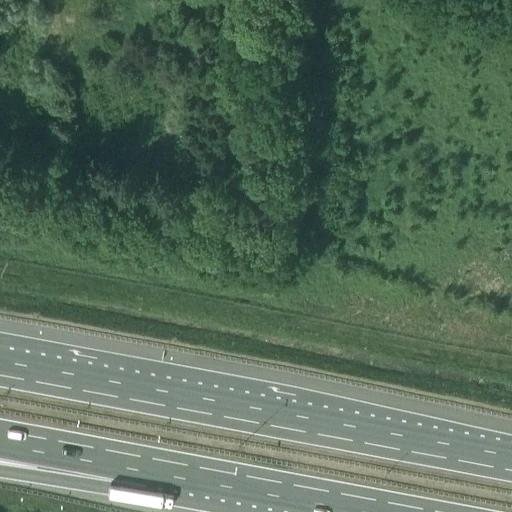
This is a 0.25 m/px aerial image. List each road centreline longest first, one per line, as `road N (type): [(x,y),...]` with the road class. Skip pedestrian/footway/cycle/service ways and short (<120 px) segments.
road 1 (motorway): [(511,465),(0,371)]
road 2 (motorway): [(150,469),(380,511)]
road 3 (motorway): [(0,441),(150,469)]
road 4 (motorway): [(0,472),(150,469)]
